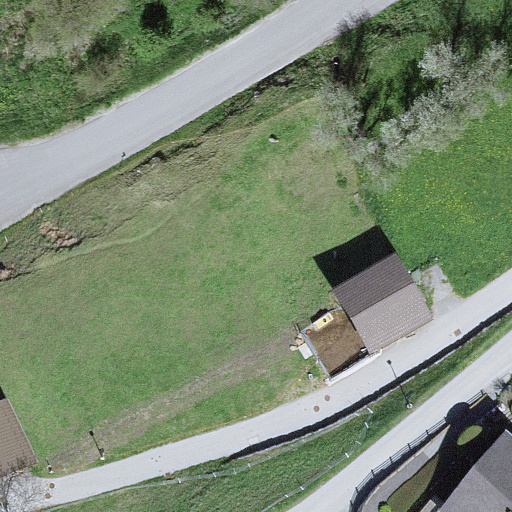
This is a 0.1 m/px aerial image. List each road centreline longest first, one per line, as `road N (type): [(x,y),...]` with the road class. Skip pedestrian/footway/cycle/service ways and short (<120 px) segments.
road 1 (residential): [(511,283),(303,419),(98,473),(9,511)]
road 2 (unclassified): [(0,195),(87,155),(333,0)]
road 3 (residential): [(511,354),(342,511)]
